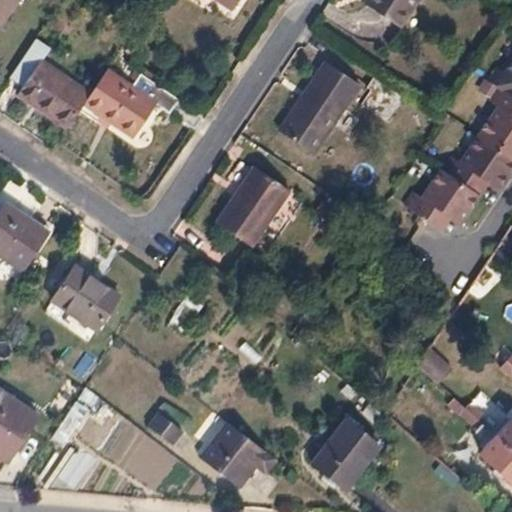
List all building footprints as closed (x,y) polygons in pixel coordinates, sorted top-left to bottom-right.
[(0,0),(0,19),(13,0),(0,0)] [(210,0),(228,12),(235,0),(210,0)] [(415,0),(364,0),(362,4),(396,29),(415,0)] [(63,129),(80,104),(85,95),(37,62),(45,49),(31,40),(6,78),(20,87),(14,96),(63,129)] [(511,56),(501,74),(493,69),(484,83),(494,89),(511,101),(511,56)] [(309,157),(355,88),(321,64),(288,114),(290,116),(276,135),(309,157)] [(151,105),(125,88),(101,72),(85,95),(80,104),(128,136),(151,105)] [(125,88),(151,105),(164,115),(174,101),(134,74),(125,88)] [(405,96),(373,76),(365,88),(371,92),(360,106),(386,124),(405,96)] [(475,136),(511,160),(511,101),(494,89),(485,103),(493,109),(475,136)] [(439,173),(466,191),(474,178),(485,185),(496,192),(511,167),(511,160),(475,136),(456,165),(448,160),(439,173)] [(286,192),(251,168),(236,190),(239,193),(216,227),(248,248),(286,192)] [(420,221),(428,226),(437,214),(447,221),(457,228),(477,198),(466,191),(439,173),(436,171),(418,200),(410,194),(401,208),(420,221)] [(466,191),(477,198),(485,185),(474,178),(466,191)] [(0,255),(20,269),(45,232),(26,219),(22,226),(15,222),(17,219),(1,208),(0,209),(0,255)] [(428,226),(439,233),(447,221),(437,214),(428,226)] [(511,257),(497,244),(493,250),(511,266),(511,257)] [(354,247),(345,260),(374,281),(383,269),(354,247)] [(100,289),(70,270),(49,300),(94,331),(116,297),(101,286),(100,289)] [(180,336),(197,311),(181,301),(164,326),(180,336)] [(425,350),(414,366),(434,385),(448,371),(425,350)] [(499,371),(510,382),(511,380),(511,359),(510,358),(499,371)] [(0,456),(5,460),(32,421),(0,398),(0,456)] [(461,410),(449,400),(443,407),(456,418),(457,416),(470,428),(475,423),(461,410)] [(68,405),(48,434),(62,444),(81,415),(68,405)] [(461,410),(475,423),(479,418),(466,405),(461,410)] [(84,446),(117,467),(140,430),(107,409),(84,446)] [(179,430),(156,413),(144,427),(167,445),(179,430)] [(273,461),(232,429),(223,422),(194,457),(237,489),(249,471),(245,467),(249,462),(253,466),(263,473),(273,461)] [(375,448),(342,422),(309,465),(322,475),(318,479),(328,488),(333,483),(342,491),(375,448)] [(487,434),(493,439),(504,428),(498,422),(487,434)] [(493,439),(511,457),(511,425),(509,422),(504,428),(493,439)] [(511,489),(511,457),(493,439),(487,434),(479,426),(472,433),(481,442),(478,446),(482,450),(476,456),(511,489)] [(145,433),(119,462),(143,484),(170,454),(145,433)] [(55,480),(71,490),(90,459),(74,449),(55,480)] [(245,467),(249,471),(253,466),(249,462),(245,467)] [(435,476),(454,483),(459,471),(440,463),(435,476)]
